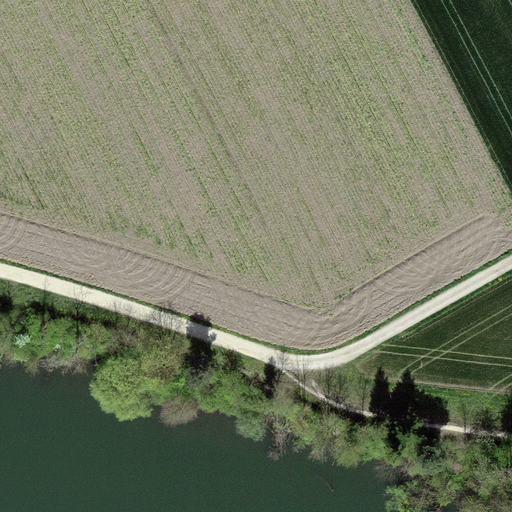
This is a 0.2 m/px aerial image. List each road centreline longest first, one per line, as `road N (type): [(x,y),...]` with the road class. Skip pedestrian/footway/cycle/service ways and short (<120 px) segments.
road 1 (track): [(0,273),(314,367)]
road 2 (track): [(314,367),(511,259)]
